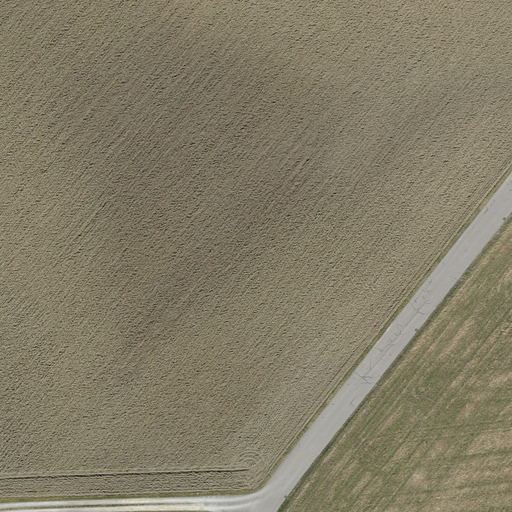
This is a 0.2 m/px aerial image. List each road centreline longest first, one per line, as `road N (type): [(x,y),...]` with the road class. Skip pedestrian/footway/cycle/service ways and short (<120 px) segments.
road 1 (tertiary): [(259,511),(511,190)]
road 2 (track): [(63,511),(209,504),(239,511)]
